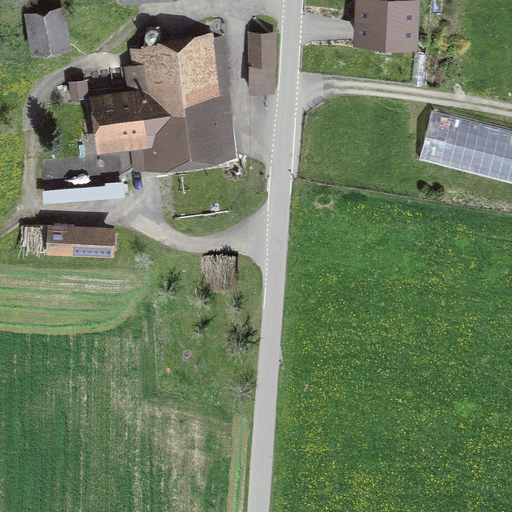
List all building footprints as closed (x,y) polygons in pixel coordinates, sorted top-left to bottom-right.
[(417,2),(391,0),(363,0),(361,38),(414,41),(417,2)] [(36,49),(63,45),(57,8),(30,13),(36,49)] [(150,157),(223,147),(216,92),(234,90),(226,35),(135,47),(137,66),(131,67),(135,96),(101,101),(107,144),(134,141),(138,168),(152,166),(150,157)] [(251,91),(272,91),(273,36),(252,36),(251,91)] [(511,180),(511,128),(435,109),(423,158),(511,180)] [(110,248),(110,230),(54,228),(53,246),(110,248)]
